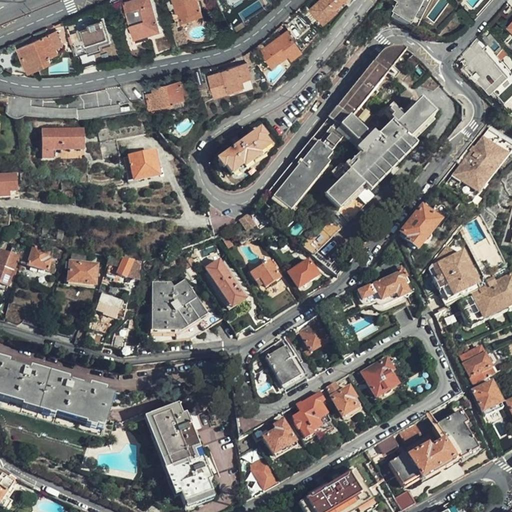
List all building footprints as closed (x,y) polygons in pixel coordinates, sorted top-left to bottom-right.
[(129,0),(123,2),(128,19),(130,24),(128,24),(130,30),(132,30),(134,38),(136,38),(150,34),(159,31),(159,29),(150,0),(129,0)] [(154,0),(150,0),(159,29),(163,28),(154,0)] [(173,0),(177,11),(180,11),(183,20),(203,14),(197,0),(173,0)] [(336,9),(343,0),(321,0),(311,11),(324,24),(337,11),(336,9)] [(401,2),(392,19),(410,28),(425,0),(402,0),(401,2)] [(465,14),(461,10),(452,20),(456,24),(465,14)] [(88,26),(83,28),(76,30),(79,41),(84,39),(88,52),(100,48),(99,44),(111,40),(103,17),(87,22),(88,26)] [(170,23),(180,51),(190,48),(184,29),(178,31),(175,22),(170,23)] [(288,28),(260,49),(266,57),(272,65),(300,44),(288,28)] [(62,44),(56,31),(19,47),(29,71),(51,62),(49,57),(58,52),(56,46),(62,44)] [(175,51),(171,35),(153,41),(158,56),(175,51)] [(480,35),(466,48),(467,49),(457,59),(460,62),(462,59),(465,63),(463,64),(470,71),(491,92),(494,89),(500,94),(496,97),(509,110),(511,113),(511,112),(511,70),(487,45),(488,44),(480,35)] [(258,48),(257,46),(249,50),(253,55),(258,51),(257,50),(258,48)] [(321,126),(268,193),(272,197),(286,210),(327,162),(332,155),(325,148),(329,145),(321,137),(330,127),(359,156),(349,167),(348,165),(345,168),(346,169),(337,179),(340,183),(326,197),(350,221),(374,196),(368,190),(386,172),(392,178),(400,171),(394,164),(413,145),(410,141),(434,117),(419,102),(400,120),(397,116),(392,121),(391,120),(378,132),(375,128),(368,135),(349,117),(405,50),(398,48),(380,54),(321,126)] [(414,69),(421,63),(412,53),(405,59),(414,69)] [(265,70),(272,65),(266,57),(260,62),(265,70)] [(250,77),(245,61),(220,69),(220,71),(207,75),(214,94),(243,85),(241,79),(250,77)] [(470,71),(466,74),(488,96),(491,92),(470,71)] [(152,107),(183,98),(186,97),(185,94),(191,93),(188,79),(153,87),(154,92),(148,93),(151,107),(152,107)] [(148,84),(122,89),(123,90),(131,100),(145,97),(143,91),(149,90),(148,84)] [(122,89),(120,86),(89,92),(69,96),(43,97),(32,96),(32,106),(82,107),(82,109),(131,100),(123,90),(122,89)] [(494,89),(491,92),(496,97),(500,94),(494,89)] [(185,103),(183,98),(152,107),(154,110),(185,103)] [(146,134),(145,123),(99,133),(103,160),(119,157),(121,156),(119,139),(146,134)] [(259,129),(243,141),(235,146),(218,159),(224,167),(225,166),(231,173),(242,166),(244,168),(259,156),(258,154),(269,146),(263,139),(266,137),(259,129)] [(86,152),(85,130),(44,131),(44,161),(56,161),(56,152),(86,152)] [(511,150),(511,149),(487,130),(482,136),(443,186),(469,206),(511,150)] [(235,146),(243,141),(241,138),(233,144),(235,146)] [(158,177),(154,152),(131,157),(124,158),(128,183),(158,177)] [(327,162),(286,210),(290,213),(330,165),(327,162)] [(0,192),(11,192),(18,192),(17,175),(0,175),(0,192)] [(286,210),(272,197),(270,201),(284,213),(286,210)] [(432,210),(425,203),(423,206),(421,208),(439,223),(435,228),(439,231),(450,219),(442,214),(443,213),(443,210),(442,209),(438,208),(437,209),(434,207),(432,210)] [(439,223),(421,208),(401,234),(408,239),(406,243),(408,245),(408,246),(412,250),(413,249),(416,251),(421,244),(426,244),(430,239),(429,235),(435,228),(439,223)] [(323,225),(329,219),(324,215),(319,220),(323,225)] [(249,216),(239,222),(248,234),(256,228),(249,216)] [(511,276),(506,278),(478,217),(462,225),(454,235),(462,253),(456,255),(447,248),(420,277),(428,296),(446,288),(451,301),(456,299),(467,326),(471,328),(511,309),(511,276)] [(301,248),(337,279),(343,272),(334,265),(331,268),(317,255),(341,231),(329,218),(329,219),(323,225),(301,248)] [(65,243),(66,230),(44,227),(43,232),(43,238),(65,243)] [(227,234),(222,237),(229,248),(234,245),(227,234)] [(408,239),(401,234),(399,237),(406,243),(408,239)] [(393,251),(398,251),(394,240),(388,248),(393,251)] [(0,283),(8,286),(20,257),(23,258),(26,249),(13,245),(10,252),(3,248),(0,255),(0,283)] [(48,261),(50,253),(34,248),(28,267),(49,274),(52,262),(48,261)] [(87,256),(72,253),(68,283),(96,285),(98,267),(86,265),(87,256)] [(139,282),(139,265),(128,261),(123,260),(122,264),(112,262),(108,277),(105,276),(103,283),(115,285),(117,278),(127,280),(128,279),(139,282)] [(233,300),(236,305),(248,298),(230,271),(226,273),(218,260),(205,269),(213,281),(210,283),(225,306),(233,300)] [(287,274),(298,290),(309,283),(318,277),(307,261),(287,274)] [(280,279),(270,262),(250,274),(256,283),(260,280),(265,288),(280,279)] [(361,300),(362,303),(365,310),(372,307),(376,311),(381,312),(388,311),(386,306),(415,293),(406,273),(403,275),(401,268),(392,272),(394,277),(358,294),(361,300)] [(309,283),(298,290),(301,295),(313,287),(309,283)] [(146,343),(193,343),(191,340),(199,335),(200,338),(213,329),(186,284),(173,291),(170,286),(156,286),(156,296),(154,297),(153,316),(146,316),(146,343)] [(103,294),(100,304),(120,313),(124,304),(103,294)] [(228,311),(236,305),(233,300),(225,306),(228,311)] [(365,310),(362,303),(357,305),(360,313),(365,310)] [(120,313),(100,304),(98,309),(119,318),(120,313)] [(22,324),(36,328),(40,315),(26,310),(22,324)] [(324,321),(319,314),(308,321),(310,326),(306,328),(304,324),(294,331),(296,336),(300,334),(304,341),(300,344),(306,355),(330,341),(324,332),(319,324),(324,321)] [(245,315),(229,325),(236,337),(252,326),(245,315)] [(54,333),(72,338),(75,326),(58,320),(54,333)] [(330,328),(324,321),(319,324),(324,332),(330,328)] [(138,333),(138,322),(129,322),(129,333),(138,333)] [(103,345),(120,349),(123,333),(107,329),(103,345)] [(353,356),(365,349),(358,332),(341,341),(342,343),(353,356)] [(284,338),(259,354),(262,360),(265,358),(281,387),(305,375),(284,338)] [(344,361),(353,356),(342,343),(336,347),(344,361)] [(463,356),(464,360),(483,351),(482,347),(463,356)] [(483,351),(464,360),(466,364),(465,364),(474,386),(495,375),(491,368),(495,365),(490,354),(485,356),(483,351)] [(383,355),(359,369),(361,371),(360,371),(362,374),(361,375),(374,399),(397,385),(395,381),(391,374),(393,372),(383,355)] [(108,438),(110,433),(113,422),(107,420),(114,396),(20,370),(0,363),(0,396),(9,399),(106,426),(103,436),(108,438)] [(334,383),(318,392),(319,393),(322,398),(330,394),(332,397),(331,398),(342,418),(360,408),(348,388),(340,393),(334,383)] [(503,410),(491,383),(472,392),(482,413),(483,413),(486,418),(503,410)] [(322,398),(319,393),(296,407),(302,418),(294,423),(296,425),(294,427),(297,432),(299,430),(304,440),(312,435),(314,438),(333,427),(320,404),(324,402),(322,398)] [(422,421),(368,452),(377,469),(386,464),(399,488),(415,478),(417,481),(456,458),(457,461),(444,469),(452,483),(492,462),(493,460),(486,446),(476,451),(462,426),(466,423),(461,413),(469,408),(463,397),(440,410),(446,420),(436,427),(432,429),(440,445),(427,452),(425,448),(409,457),(407,452),(396,459),(395,457),(399,454),(394,444),(401,440),(402,444),(427,431),(422,421)] [(375,406),(367,410),(377,427),(384,423),(375,406)] [(149,417),(185,511),(193,511),(197,511),(196,508),(213,500),(206,483),(210,482),(204,467),(201,458),(188,424),(185,416),(184,415),(180,416),(177,407),(149,417)] [(284,412),(249,431),(256,443),(262,440),(272,457),(294,444),(292,439),(295,438),(283,418),(286,416),(284,412)] [(185,416),(188,424),(193,422),(190,414),(185,416)] [(426,419),(432,429),(436,427),(431,416),(426,419)] [(333,435),(341,448),(342,448),(349,444),(341,430),(333,435)] [(249,431),(237,438),(240,460),(254,452),(260,449),(256,443),(249,431)] [(497,441),(503,454),(511,449),(511,444),(507,435),(497,441)] [(294,444),(272,457),(274,460),(295,446),(294,444)] [(260,449),(254,452),(258,460),(264,456),(260,449)] [(370,511),(376,509),(366,491),(376,486),(364,465),(369,462),(363,451),(344,462),(347,467),(327,479),(331,486),(297,505),(300,511),(370,511)] [(201,458),(204,467),(210,465),(206,456),(201,458)] [(264,491),(279,482),(272,469),(264,456),(258,460),(252,464),(252,470),(264,491)] [(279,482),(281,484),(289,479),(280,465),(272,469),(279,482)] [(0,501),(6,491),(13,481),(0,472),(0,501)] [(0,507),(2,508),(11,494),(6,491),(0,501),(0,507)] [(394,499),(401,511),(415,504),(408,491),(394,499)]
